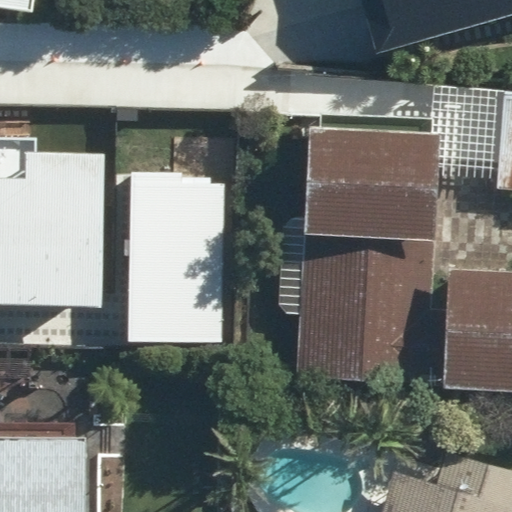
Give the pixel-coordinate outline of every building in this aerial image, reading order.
[(0,0),(0,15),(35,21),(37,0),(0,0)] [(511,9),(511,0),(353,0),(365,46),(511,9)] [(511,92),(507,93),(501,190),(511,190),(511,92)] [(306,126),(296,378),(511,385),(511,266),(422,263),(427,131),(306,126)] [(0,308),(97,314),(106,149),(21,144),(20,162),(0,160),(0,308)] [(79,511),(83,441),(0,435),(0,511),(79,511)] [(511,511),(511,470),(428,449),(420,479),(378,469),(366,511),(511,511)]
